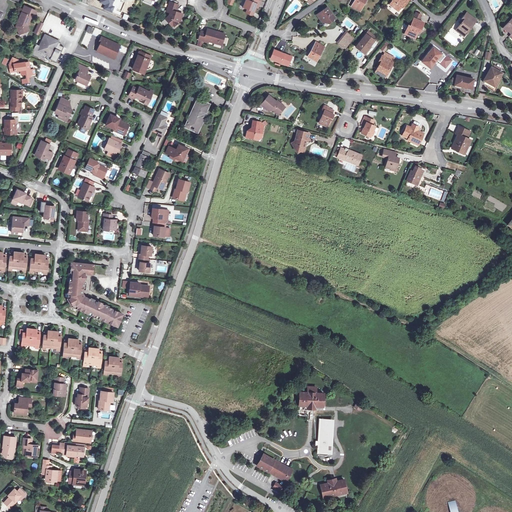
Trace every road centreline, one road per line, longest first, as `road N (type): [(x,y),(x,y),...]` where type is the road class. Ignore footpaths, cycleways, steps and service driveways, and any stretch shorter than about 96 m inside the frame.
road 1 (track): [(194,237),(435,337),(511,387)]
road 2 (residential): [(148,360),(248,77)]
road 3 (primary): [(511,113),(249,69)]
road 4 (residential): [(58,243),(125,249),(129,204),(118,190),(149,119),(112,105)]
road 5 (unclassified): [(135,393),(190,411),(232,481),(286,511)]
road 6 (primary): [(249,69),(82,9)]
road 7 (primary): [(82,15),(248,77)]
road 8 (residential): [(82,15),(13,175)]
road 9 (residential): [(96,511),(135,393)]
